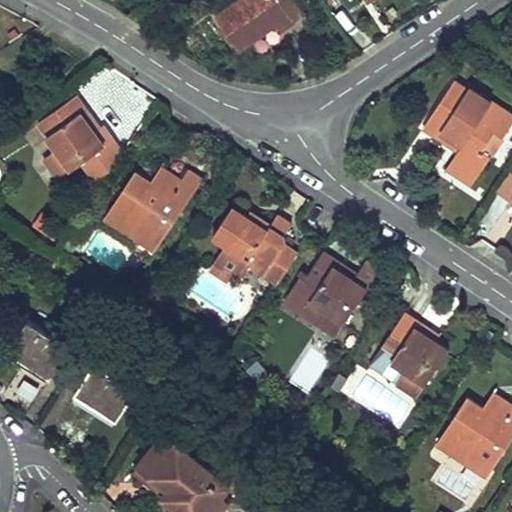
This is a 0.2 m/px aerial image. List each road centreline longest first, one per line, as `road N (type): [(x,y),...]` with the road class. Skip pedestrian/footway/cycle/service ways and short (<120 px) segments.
road 1 (residential): [(291,122),(323,170),(353,196),(511,302)]
road 2 (residential): [(50,0),(208,97),(291,122)]
road 3 (residential): [(483,0),(291,122)]
road 4 (residential): [(98,511),(39,457),(0,458)]
